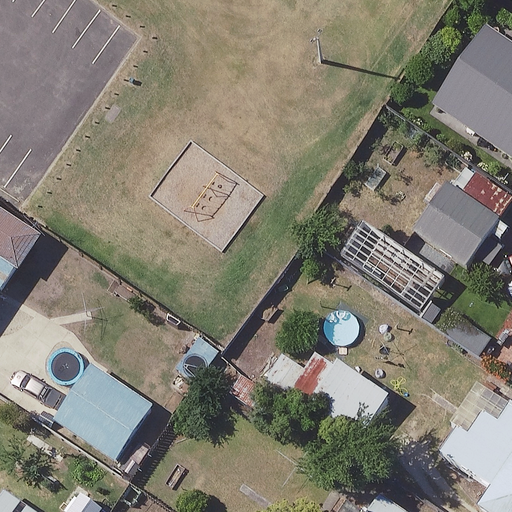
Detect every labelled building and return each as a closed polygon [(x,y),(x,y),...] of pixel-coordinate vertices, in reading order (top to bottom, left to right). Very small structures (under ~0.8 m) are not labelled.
[(511,44),(483,25),(427,107),(511,163),(511,44)] [(491,221),(442,188),(409,238),(459,270),(491,221)] [(0,299),(41,238),(0,210),(0,299)] [(386,404),(330,362),(307,392),(363,434),(386,404)] [(154,409),(94,367),(57,419),(117,462),(154,409)] [(511,511),(511,410),(481,390),(436,459),(487,493),(475,511),(511,511)] [(35,511),(6,492),(0,500),(0,511),(35,511)] [(390,511),(375,501),(368,511),(390,511)]
